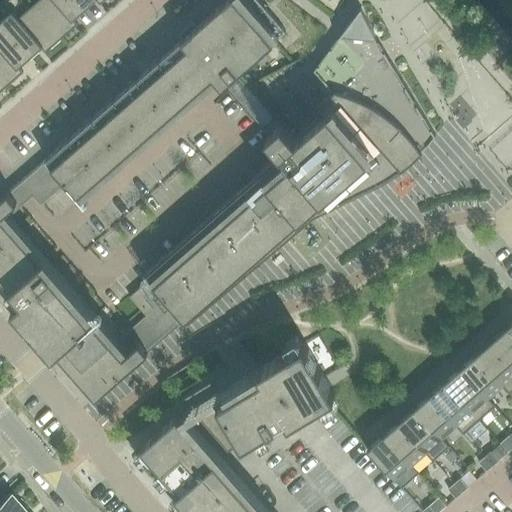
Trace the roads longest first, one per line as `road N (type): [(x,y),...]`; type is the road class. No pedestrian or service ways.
road 1 (residential): [(0,328),(153,511)]
road 2 (residential): [(153,0),(0,135)]
road 3 (residential): [(84,511),(0,416)]
